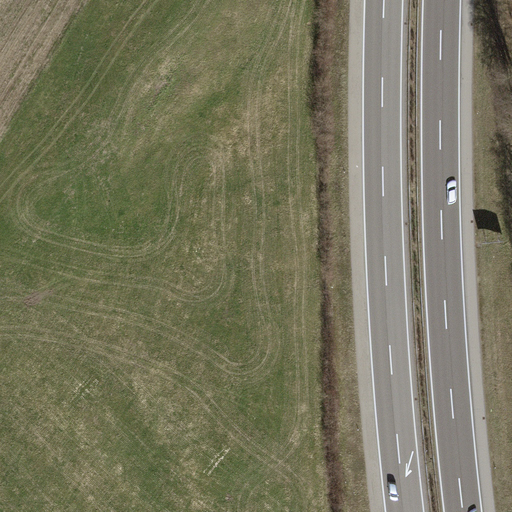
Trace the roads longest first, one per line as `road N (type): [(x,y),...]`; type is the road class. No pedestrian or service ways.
road 1 (motorway): [(384,0),(387,314),(406,511)]
road 2 (motorway): [(463,511),(441,198),(442,0)]
